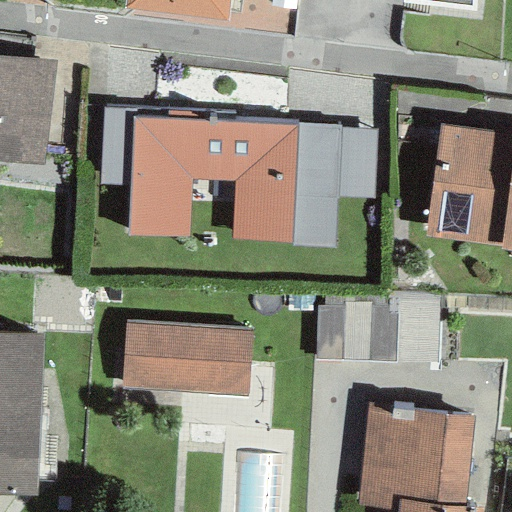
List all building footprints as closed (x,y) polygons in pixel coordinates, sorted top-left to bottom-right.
[(227,0),(125,0),(124,9),(226,21),(227,0)] [(473,0),(402,0),(402,4),(473,11),(473,0)] [(0,160),(42,165),(55,61),(0,53),(0,160)] [(132,118),(135,118),(135,110),(102,109),(99,185),(129,186),(132,118)] [(135,118),(132,118),(129,186),(127,236),(188,237),(190,180),(233,181),(231,239),(290,243),(296,126),(135,118)] [(500,246),(500,249),(511,251),(511,134),(438,124),(425,237),(500,246)] [(296,126),(290,243),(335,246),(337,198),(339,129),(339,126),(296,126)] [(339,129),(337,198),(375,200),(376,130),(339,129)] [(319,289),(321,349),(445,346),(444,286),(319,289)] [(249,332),(125,323),(121,388),(245,397),(249,332)] [(42,334),(0,332),(0,494),(35,496),(42,334)] [(472,416),(369,402),(356,506),(394,511),(481,511),(482,508),(464,507),(472,416)]
